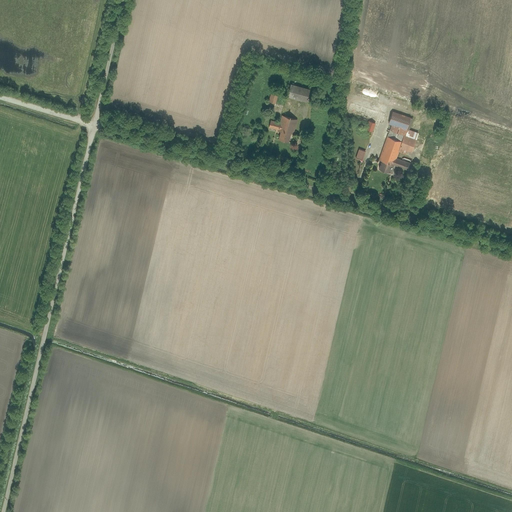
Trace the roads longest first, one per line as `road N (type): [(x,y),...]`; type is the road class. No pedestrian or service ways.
road 1 (unclassified): [(92,127),(511,247)]
road 2 (unclassified): [(3,511),(92,127)]
road 3 (unclassified): [(92,127),(122,0)]
